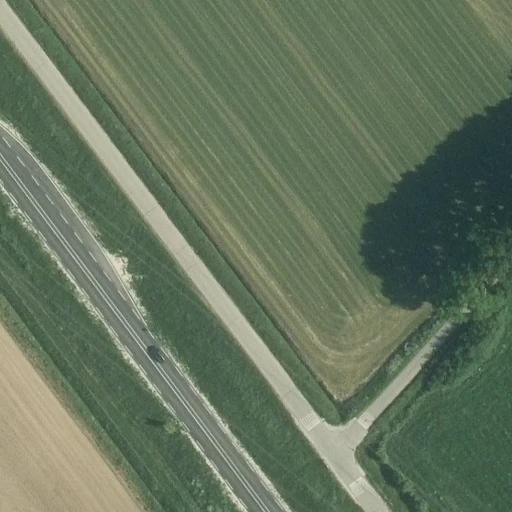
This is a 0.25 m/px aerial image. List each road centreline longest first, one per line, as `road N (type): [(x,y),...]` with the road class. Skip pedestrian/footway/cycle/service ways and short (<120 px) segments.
road 1 (unclassified): [(333,451),(0,12)]
road 2 (primary): [(266,511),(0,161)]
road 3 (unclassified): [(333,451),(511,259)]
